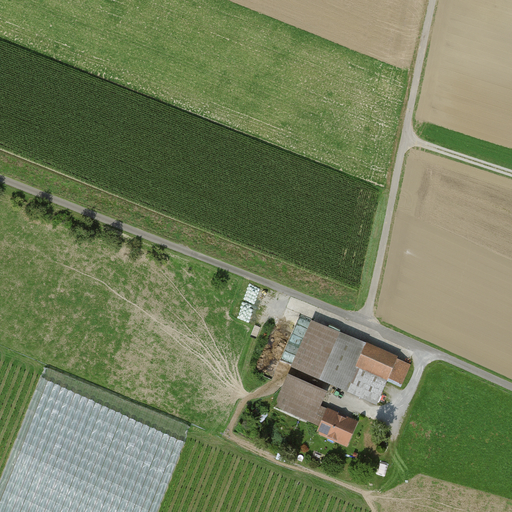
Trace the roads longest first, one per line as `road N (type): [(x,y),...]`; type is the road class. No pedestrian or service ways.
road 1 (track): [(367,321),(0,178)]
road 2 (track): [(367,321),(432,0)]
road 3 (unclassified): [(511,387),(367,321)]
